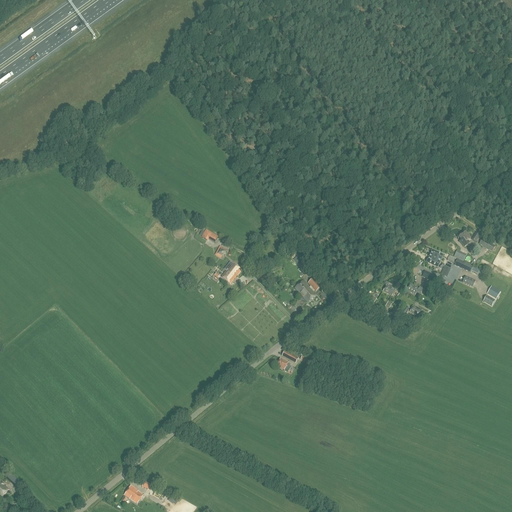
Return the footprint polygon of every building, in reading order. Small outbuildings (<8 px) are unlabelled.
[(215,242),(218,237),(206,230),(202,237),(207,240),(208,238),(215,242)] [(465,247),(470,243),(468,241),(471,239),(465,231),(459,236),(462,240),(460,241),(465,247)] [(475,242),(477,240),(481,234),(477,231),(471,240),(475,242)] [(488,239),(483,237),(479,245),(492,252),(495,246),(486,241),(488,239)] [(221,258),(222,256),(223,256),(225,252),(226,250),(221,247),(219,246),(214,254),(215,255),(221,258)] [(443,255),(432,250),(427,263),(437,268),(443,255)] [(466,255),(457,251),(454,257),(464,261),(466,255)] [(457,259),(450,256),(447,261),(455,264),(457,259)] [(457,259),(455,264),(455,265),(471,273),(473,267),(457,259)] [(241,270),(233,263),(222,277),(231,284),(241,270)] [(473,287),(476,281),(466,276),(463,283),(473,287)] [(316,292),(321,287),(313,278),(308,283),(311,286),(309,288),(304,281),(295,288),(308,303),(316,296),(313,292),(314,290),(316,292)] [(439,278),(436,283),(444,286),(446,281),(439,278)] [(420,294),(422,290),(419,288),(419,289),(410,284),(406,290),(415,295),(417,293),(418,294),(419,293),(420,294)] [(392,296),(395,290),(386,285),(383,291),(392,296)] [(497,298),(500,293),(491,288),(488,293),(497,298)] [(374,303),(376,299),(366,294),(364,298),(374,303)] [(483,302),(492,307),(496,301),(487,295),(483,302)] [(419,317),(422,311),(413,306),(410,312),(419,317)] [(291,355),(285,352),(282,356),(288,360),(291,355)] [(299,358),(292,354),(291,355),(289,360),(296,363),(299,358)] [(288,373),(291,367),(289,366),(290,364),(288,363),(280,359),(277,366),(284,370),(284,371),(288,373)] [(18,481),(10,474),(6,478),(14,486),(18,481)] [(0,497),(1,498),(9,490),(0,481),(0,497)] [(153,486),(145,482),(142,487),(150,491),(153,486)] [(138,503),(143,495),(138,491),(131,486),(124,495),(130,499),(130,498),(138,503)]
